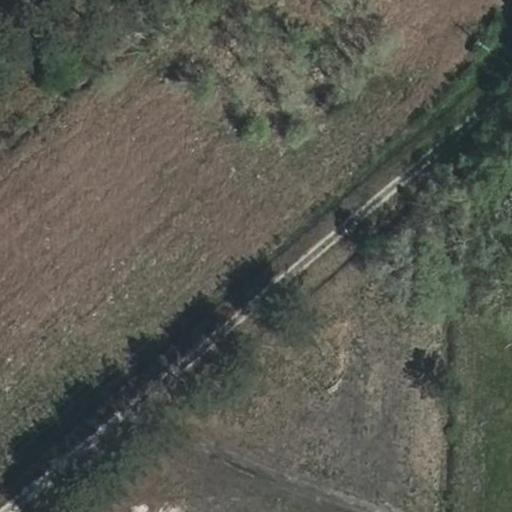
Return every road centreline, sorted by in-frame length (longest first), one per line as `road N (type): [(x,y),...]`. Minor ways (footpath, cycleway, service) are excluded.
road 1 (track): [(3,511),(504,81),(511,63)]
road 2 (track): [(361,511),(335,488),(248,450),(118,413)]
